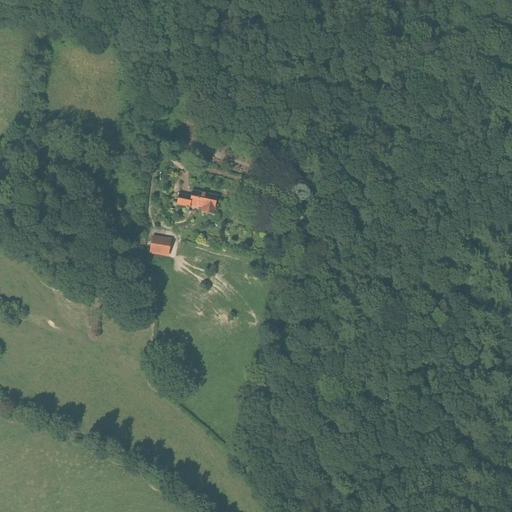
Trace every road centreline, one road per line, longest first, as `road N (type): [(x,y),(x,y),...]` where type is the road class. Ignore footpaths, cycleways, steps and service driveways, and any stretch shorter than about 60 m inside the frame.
road 1 (track): [(100,24),(212,1),(344,42)]
road 2 (track): [(344,42),(398,53),(511,21)]
road 3 (track): [(344,42),(326,200)]
